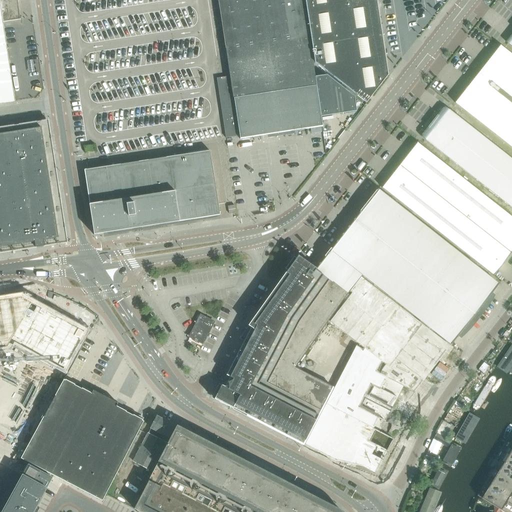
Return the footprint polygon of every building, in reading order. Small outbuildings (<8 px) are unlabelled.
[(0,0),(0,2),(3,22),(20,20),(20,19),(17,0),(0,0)] [(315,77),(303,0),(218,0),(230,77),(217,79),(226,138),(240,136),(240,139),(323,127),(321,117),(356,112),(354,97),(327,75),(315,77)] [(380,0),(308,0),(319,66),(368,105),(392,76),(380,0)] [(0,2),(0,103),(15,102),(3,22),(0,2)] [(511,37),(503,48),(511,55),(511,37)] [(493,54),(455,103),(511,148),(511,55),(503,48),(500,46),(493,54)] [(441,119),(437,115),(427,128),(431,131),(425,140),(511,208),(511,160),(448,110),(441,119)] [(0,252),(35,247),(35,248),(45,247),(45,245),(60,243),(65,237),(51,152),(50,148),(48,138),(49,138),(48,127),(42,123),(0,129),(0,252)] [(511,218),(417,144),(382,188),(494,276),(511,252),(511,218)] [(91,229),(93,238),(105,236),(218,219),(219,219),(218,217),(208,154),(85,173),(83,173),(91,229)] [(499,285),(378,190),(377,190),(377,191),(377,192),(373,198),(372,197),(371,199),(372,199),(367,205),(366,204),(365,206),(366,207),(361,212),(360,212),(359,213),(360,214),(355,220),(355,219),(353,221),(354,221),(350,227),(349,226),(348,228),(348,229),(344,234),(343,234),(342,235),(343,236),(338,242),(337,241),(336,243),(337,243),(332,249),(331,249),(330,250),(331,251),(326,257),(326,256),(324,257),(325,258),(321,264),(320,263),(319,265),(316,270),(348,292),(361,275),(451,346),(452,344),(452,343),(456,337),(457,338),(458,337),(457,336),(462,330),(463,331),(487,300),(486,299),(491,293),(492,294),(493,293),(492,292),(497,286),(498,287),(499,285)] [(316,270),(298,257),(240,339),(244,342),(215,399),(294,440),(304,445),(333,388),(302,372),(303,367),(304,366),(304,365),(302,364),(300,361),(328,321),(349,293),(348,292),(316,270)] [(317,419),(304,445),(335,461),(363,467),(376,474),(394,439),(380,432),(403,387),(415,393),(451,346),(361,275),(348,292),(349,293),(335,311),(334,313),(328,321),(357,343),(333,388),(317,419)] [(201,316),(190,337),(203,344),(214,322),(201,316)] [(511,356),(511,347),(510,346),(497,365),(504,369),(511,356)] [(499,381),(492,376),(470,409),(477,414),(499,381)] [(66,377),(21,459),(30,464),(51,475),(93,395),(95,392),(93,391),(91,394),(82,389),(75,386),(65,381),(67,378),(66,377)] [(93,395),(51,475),(64,481),(102,501),(106,495),(144,422),(142,421),(133,416),(126,412),(116,407),(118,404),(116,403),(115,406),(107,402),(101,399),(93,395)] [(470,414),(455,439),(463,444),(478,418),(470,414)] [(157,416),(133,461),(152,471),(175,426),(157,416)] [(175,429),(134,509),(139,511),(333,511),(175,431),(175,429)] [(460,449),(451,444),(440,464),(449,469),(460,449)] [(511,456),(505,452),(499,461),(511,468),(511,456)] [(511,468),(499,461),(494,469),(511,480),(511,468)] [(33,511),(36,507),(37,506),(36,506),(41,498),(41,497),(45,489),(46,490),(46,489),(51,479),(51,478),(41,472),(40,473),(39,472),(40,472),(29,466),(28,466),(23,476),(22,476),(23,477),(18,484),(17,485),(18,485),(13,493),(13,494),(9,502),(8,502),(8,503),(4,511),(4,510),(3,511),(33,511)] [(449,472),(438,466),(428,484),(439,490),(449,472)] [(511,492),(511,481),(494,470),(488,478),(511,492)] [(483,487),(507,501),(509,498),(511,498),(511,495),(511,492),(488,478),(483,487)] [(433,511),(441,492),(428,487),(418,511),(433,511)] [(483,487),(477,496),(493,506),(494,506),(500,510),(501,511),(502,509),(503,507),(506,506),(508,502),(507,501),(483,487)]
